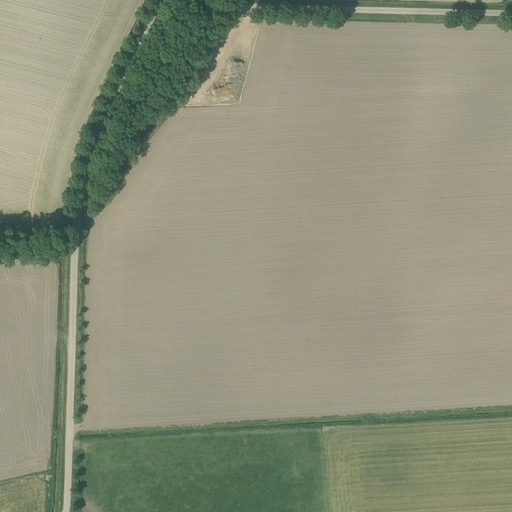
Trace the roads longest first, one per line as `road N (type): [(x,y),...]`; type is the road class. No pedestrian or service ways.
road 1 (unclassified): [(62,511),(75,208),(109,103),(159,0)]
road 2 (unclassified): [(511,17),(248,13),(199,0)]
